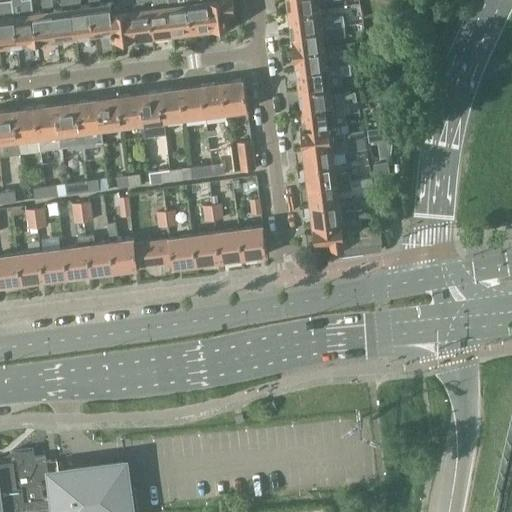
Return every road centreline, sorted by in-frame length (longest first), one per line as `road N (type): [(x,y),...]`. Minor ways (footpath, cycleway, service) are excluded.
road 1 (secondary): [(0,385),(446,330)]
road 2 (secondary): [(435,277),(0,348)]
road 3 (secondary): [(495,0),(447,112),(431,219),(435,277)]
road 4 (residential): [(0,84),(259,51)]
road 5 (residential): [(284,234),(259,51)]
road 6 (motorway): [(446,330),(466,405),(454,511)]
